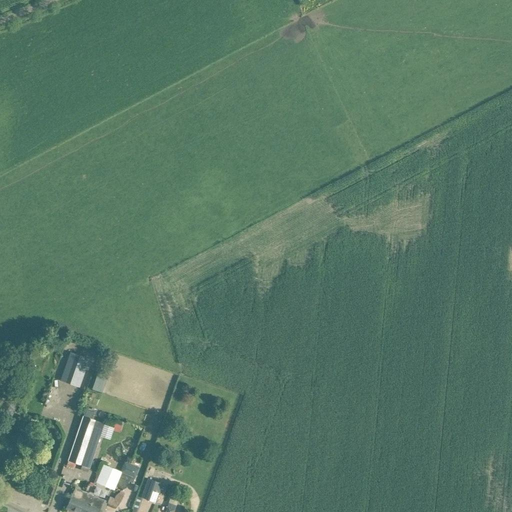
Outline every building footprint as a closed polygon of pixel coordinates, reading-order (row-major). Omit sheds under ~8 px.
[(25,367),(29,351),(21,349),(17,366),(25,367)] [(79,387),(89,359),(70,352),(60,381),(79,387)] [(15,395),(5,414),(11,417),(21,399),(15,395)] [(83,416),(67,461),(88,468),(103,424),(102,424),(105,416),(89,410),(86,418),(83,416)] [(124,462),(121,472),(122,473),(122,474),(130,477),(134,479),(138,468),(124,462)] [(121,472),(103,464),(95,482),(115,490),(116,486),(124,489),(126,488),(130,477),(122,474),(122,473),(121,472)] [(141,497),(156,503),(163,484),(148,478),(141,497)] [(75,488),(70,498),(66,508),(76,511),(98,511),(99,511),(104,500),(75,488)] [(109,496),(106,503),(117,508),(120,504),(125,495),(121,490),(115,495),(114,498),(109,496)] [(135,502),(132,510),(136,511),(137,511),(141,503),(135,502)]
